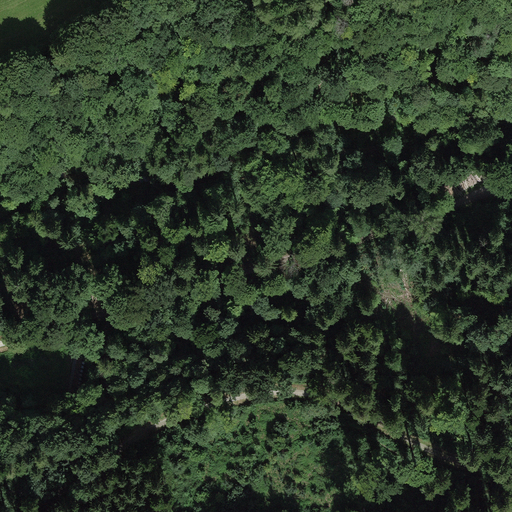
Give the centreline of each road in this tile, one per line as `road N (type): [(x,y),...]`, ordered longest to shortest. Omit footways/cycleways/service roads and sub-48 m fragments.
road 1 (track): [(511,175),(481,196),(339,244),(0,346)]
road 2 (track): [(511,469),(451,458),(337,400),(266,391),(152,427),(32,511)]
road 3 (track): [(0,120),(61,114),(161,82),(296,82),(387,70),(511,78)]
